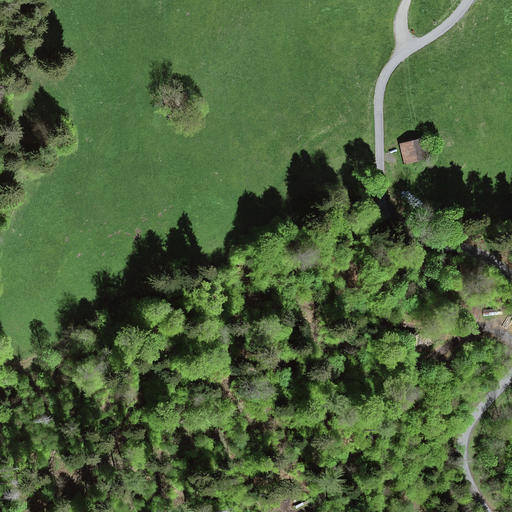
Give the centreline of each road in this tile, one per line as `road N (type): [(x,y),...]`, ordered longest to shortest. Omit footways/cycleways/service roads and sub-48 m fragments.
road 1 (track): [(469,328),(409,326),(300,299),(159,295),(117,301),(46,351),(15,362),(0,358)]
road 2 (unclassified): [(467,0),(387,70),(381,177),(396,224),(477,249),(511,275)]
road 3 (track): [(511,339),(469,328),(433,352),(347,454),(322,500),(294,511)]
road 4 (unclassified): [(511,375),(467,429),(469,480),(488,511)]
